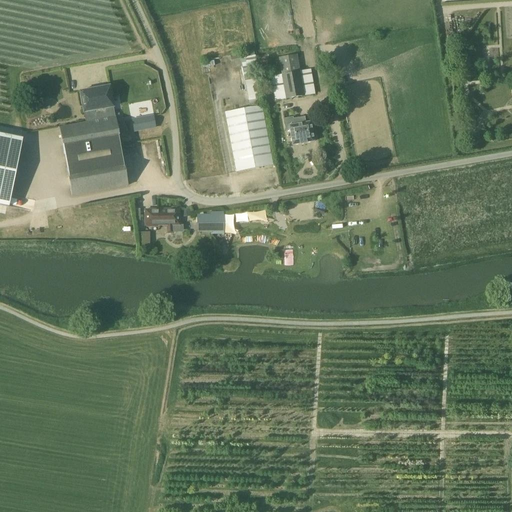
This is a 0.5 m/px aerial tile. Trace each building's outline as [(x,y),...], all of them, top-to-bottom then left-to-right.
[(315,94),(311,70),(300,72),(297,55),(278,58),(281,75),(270,77),(275,101),(315,94)] [(258,102),(257,79),(246,80),(247,103),(258,102)] [(121,145),(113,107),(109,87),(80,92),(85,122),(59,127),(64,156),(65,155),(68,168),(66,168),(71,197),(128,186),(123,158),(121,158),(119,146),(121,145)] [(225,113),(236,172),(272,165),(261,106),(225,113)] [(134,132),(155,128),(153,116),(142,118),(143,124),(133,125),(134,132)] [(314,142),(310,122),(305,123),(304,117),(293,119),(293,118),(283,119),(285,131),(289,130),(292,146),(314,142)] [(22,139),(0,134),(0,205),(8,207),(22,139)] [(312,218),(312,206),(289,207),(290,219),(312,218)] [(172,225),(179,225),(179,210),(177,210),(177,208),(171,208),(171,210),(144,210),(144,226),(167,225),(167,233),(172,233),(172,225)] [(222,214),(211,215),(211,217),(198,217),(198,227),(206,227),(206,231),(222,231),(222,214)] [(140,245),(149,245),(149,233),(140,233),(140,245)]
